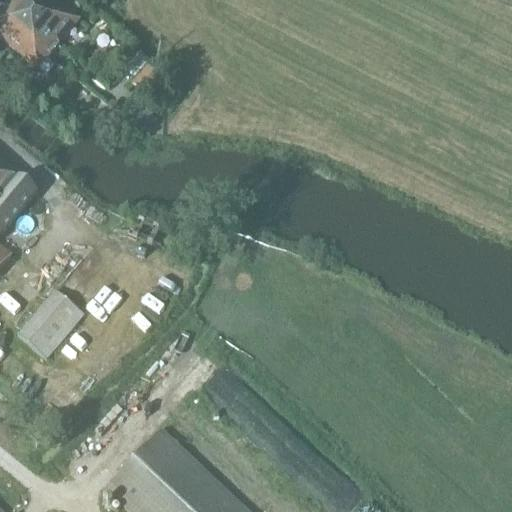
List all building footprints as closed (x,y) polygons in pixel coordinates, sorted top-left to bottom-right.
[(0,42),(35,73),(56,48),(78,23),(50,0),(4,0),(3,2),(0,5),(0,42)] [(130,88),(145,102),(161,84),(146,71),(130,88)] [(0,271),(10,258),(0,249),(0,237),(38,193),(0,162),(0,271)] [(18,338),(46,362),(84,317),(56,293),(18,338)] [(103,496),(119,511),(237,511),(160,437),(103,496)]
